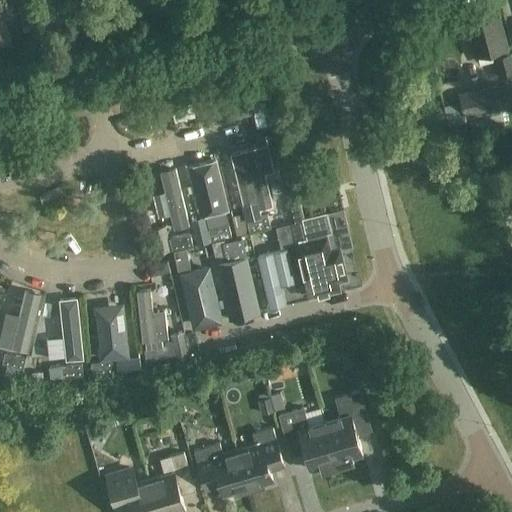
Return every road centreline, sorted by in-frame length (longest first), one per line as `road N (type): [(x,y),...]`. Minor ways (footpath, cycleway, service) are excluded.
road 1 (tertiary): [(0,106),(328,26)]
road 2 (residential): [(393,284),(328,26)]
road 3 (residential): [(492,468),(393,284)]
road 4 (residential): [(238,332),(393,284)]
road 5 (residential): [(369,511),(492,468)]
road 6 (tertiary): [(328,26),(447,0)]
